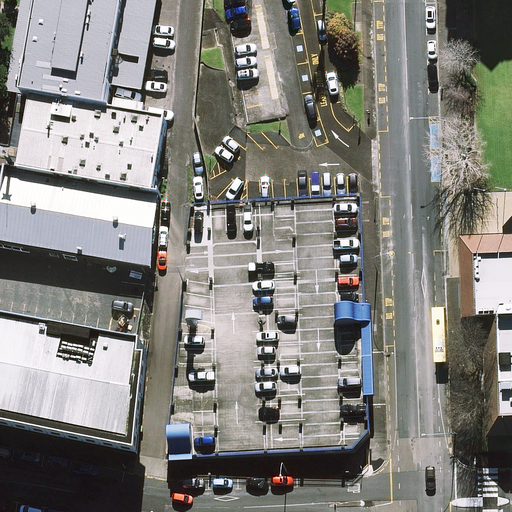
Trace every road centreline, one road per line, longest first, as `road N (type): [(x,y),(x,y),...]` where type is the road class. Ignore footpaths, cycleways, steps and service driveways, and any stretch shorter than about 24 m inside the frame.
road 1 (tertiary): [(405,0),(420,502)]
road 2 (unclassified): [(0,480),(160,509),(420,502)]
